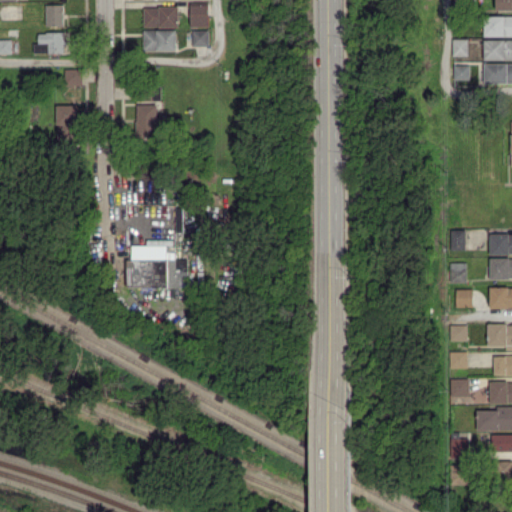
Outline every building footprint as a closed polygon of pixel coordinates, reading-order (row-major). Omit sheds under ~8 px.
[(511,0),(496,0),(497,10),(511,9),(511,0)] [(190,26),(208,26),(208,1),(190,1),(190,26)] [(64,24),(63,4),(46,4),(46,25),(64,24)] [(144,27),(178,26),(177,5),(143,6),(144,27)] [(511,15),(484,15),(484,35),(511,35),(511,15)] [(176,28),(143,29),(143,50),(176,50),(176,28)] [(207,29),(191,29),(192,45),(208,45),(207,29)] [(68,32),(38,31),(38,42),(34,42),(34,52),(68,53),(68,32)] [(12,38),(0,38),(0,52),(12,53),(12,38)] [(468,55),(468,38),(452,38),(452,55),(468,55)] [(511,58),(511,38),(484,39),(484,59),(511,58)] [(511,62),(485,62),(484,82),(511,82),(511,62)] [(470,64),(453,64),(454,79),(470,78),(470,64)] [(65,68),(66,84),(82,84),(82,68),(65,68)] [(158,104),(137,103),(136,137),(157,137),(158,104)] [(57,104),(57,138),(79,138),(79,104),(57,104)] [(450,229),(450,249),(465,249),(464,228),(450,229)] [(511,253),(511,232),(489,233),(489,253),(511,253)] [(127,287),(189,287),(188,268),(175,268),(175,238),(146,239),(146,244),(131,244),(131,259),(127,259),(127,287)] [(511,256),(490,257),(490,278),(511,277),(511,256)] [(467,261),(450,261),(450,282),(467,281),(467,261)] [(490,307),(511,306),(511,285),(490,286),(490,307)] [(456,306),(473,306),(473,288),(456,288),(456,306)] [(467,324),(450,323),(450,340),(467,340),(467,324)] [(511,323),(488,324),(488,345),(511,343),(511,323)] [(467,350),(449,350),(449,367),(467,367),(467,350)] [(511,353),(494,354),(494,374),(511,373),(511,353)] [(468,377),(450,378),(450,396),(468,395),(468,377)] [(511,380),(489,381),(490,403),(511,402),(511,380)] [(511,404),(496,405),(496,408),(477,409),(477,430),(511,429),(511,404)] [(511,432),(491,433),(491,450),(511,449),(511,432)] [(511,460),(500,460),(500,475),(511,475),(511,460)]
